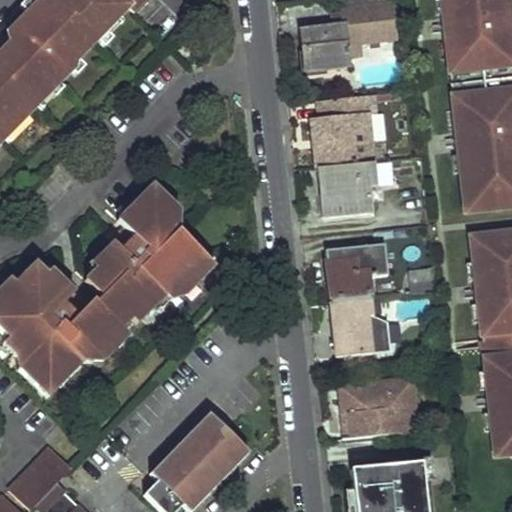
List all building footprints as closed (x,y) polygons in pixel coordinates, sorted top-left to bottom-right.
[(27,0),(21,5),(29,13),(41,0),(27,0)] [(41,0),(29,13),(23,19),(54,48),(52,51),(70,67),(77,59),(96,41),(118,18),(128,8),(134,13),(147,0),(41,0)] [(468,212),(511,207),(511,126),(511,125),(511,30),(501,32),(499,12),(510,11),(509,0),(443,0),(445,18),(457,17),(459,36),(448,38),(458,132),(470,131),(472,150),(461,152),(468,212)] [(393,5),(344,11),(347,42),(304,47),(307,72),(349,67),(348,56),(374,53),(373,40),(395,38),(397,38),(393,5)] [(118,18),(96,41),(104,49),(114,39),(109,35),(122,23),(118,18)] [(0,137),(24,113),(35,102),(60,77),(70,67),(52,51),(54,48),(23,19),(9,33),(15,38),(0,52),(0,137)] [(373,40),(374,53),(395,51),(395,38),(373,40)] [(70,67),(60,77),(64,80),(71,72),(76,77),(86,67),(77,59),(70,67)] [(60,77),(35,102),(38,106),(50,94),(55,98),(65,88),(61,83),(64,80),(60,77)] [(375,95),(321,101),(323,120),(313,121),(318,168),(326,168),(374,163),(370,115),(377,114),(375,95)] [(24,113),(0,137),(0,145),(6,139),(10,144),(19,134),(15,130),(28,117),(24,113)] [(374,163),(326,168),(328,194),(320,194),(322,218),(373,213),(371,187),(377,186),(374,163)] [(95,304),(121,327),(129,319),(136,326),(155,305),(149,298),(166,280),(179,292),(184,297),(212,268),(167,224),(177,215),(151,189),(118,223),(125,231),(98,260),(101,264),(85,280),(101,297),(95,304)] [(511,233),(472,238),(478,286),(489,284),(491,301),(480,302),(491,393),(501,392),(504,408),(492,409),(497,456),(511,454),(511,233)] [(332,303),(371,299),(369,278),(389,275),(385,244),(326,250),(332,303)] [(14,355),(24,365),(19,371),(45,393),(87,349),(97,358),(124,330),(121,327),(95,304),(91,301),(84,308),(69,293),(71,291),(59,280),(55,284),(35,265),(15,285),(9,280),(0,290),(0,332),(19,350),(14,355)] [(436,292),(434,270),(411,273),(414,294),(436,292)] [(149,298),(155,305),(160,311),(179,292),(166,280),(149,298)] [(349,304),(329,306),(335,367),(356,365),(355,364),(361,363),(360,356),(354,356),(353,344),(349,306),(349,304)] [(349,306),(353,344),(366,343),(362,305),(349,306)] [(370,370),(385,368),(384,356),(369,358),(370,370)] [(353,438),(417,432),(411,380),(387,383),(387,389),(374,390),(374,385),(341,388),(345,416),(350,415),(353,438)] [(209,415),(149,476),(157,484),(145,497),(159,511),(179,511),(182,509),(183,510),(246,451),(209,415)] [(389,437),(344,442),(350,502),(370,500),(367,466),(391,463),(390,450),(389,437)] [(389,437),(390,450),(399,450),(398,437),(389,437)] [(9,489),(30,511),(37,503),(57,483),(72,468),(51,447),(9,489)] [(185,511),(193,511),(251,455),(246,451),(183,510),(185,511)] [(46,511),(66,492),(57,483),(37,503),(45,511),(46,511)] [(86,511),(66,492),(46,511),(86,511)] [(0,498),(0,511),(24,511),(5,493),(0,498)] [(458,511),(457,497),(396,504),(396,511),(458,511)]
